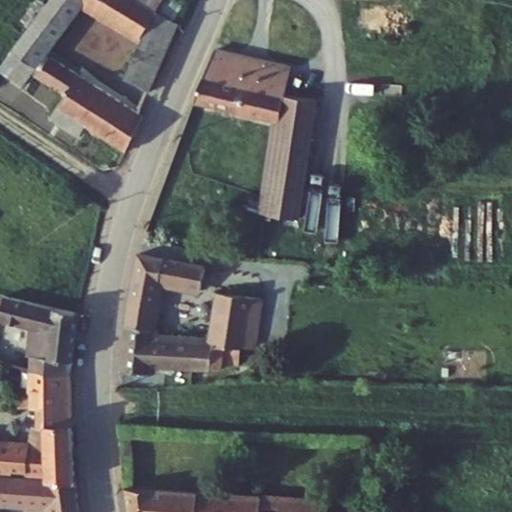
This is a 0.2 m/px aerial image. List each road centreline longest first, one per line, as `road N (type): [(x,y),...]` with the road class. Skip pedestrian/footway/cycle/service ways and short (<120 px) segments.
road 1 (residential): [(215,0),(114,256),(98,395),(105,511)]
road 2 (track): [(0,131),(127,213)]
